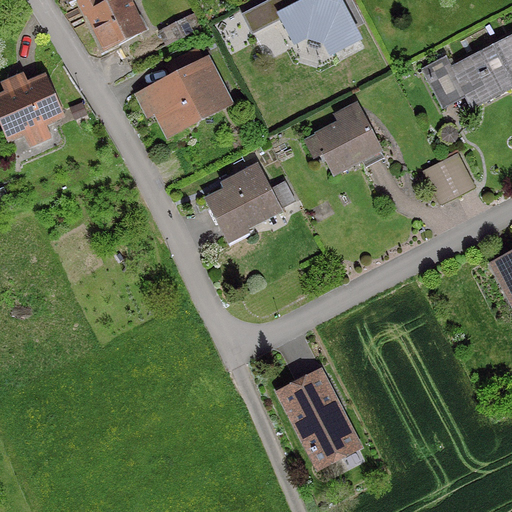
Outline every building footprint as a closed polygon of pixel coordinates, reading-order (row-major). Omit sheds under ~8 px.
[(116,0),(100,8),(95,0),(77,0),(77,1),(85,18),(88,16),(105,50),(108,49),(140,33),(124,0),(116,0)] [(357,41),(351,30),(339,7),(317,0),(309,0),(278,16),(292,43),(306,36),(323,41),(330,55),(357,41)] [(269,21),(262,8),(244,17),(252,31),(269,21)] [(172,24),(179,38),(198,28),(191,14),(172,24)] [(444,58),(422,70),(438,102),(466,88),(476,106),(511,88),(511,37),(450,69),(444,58)] [(224,104),(204,65),(173,81),(147,94),(167,133),(224,104)] [(47,137),(41,125),(60,116),(43,80),(25,88),(21,79),(3,87),(6,96),(0,99),(0,124),(7,140),(23,133),(29,145),(47,137)] [(314,160),(322,155),(332,175),(360,160),(364,169),(379,161),(382,159),(359,114),(351,118),(347,111),(334,117),(338,124),(305,142),(314,160)] [(473,189),(455,156),(438,164),(456,198),(473,189)] [(438,164),(421,173),(439,207),(456,198),(438,164)] [(293,203),(283,184),(268,191),(256,167),(233,180),(236,186),(205,202),(211,213),(223,237),(228,246),(247,236),(244,230),(279,212),(278,211),(293,203)] [(500,279),(506,291),(505,291),(511,305),(511,255),(505,259),(492,266),(499,280),(500,279)] [(317,373),(291,386),(278,393),(310,456),(332,445),(339,458),(356,449),(317,373)]
